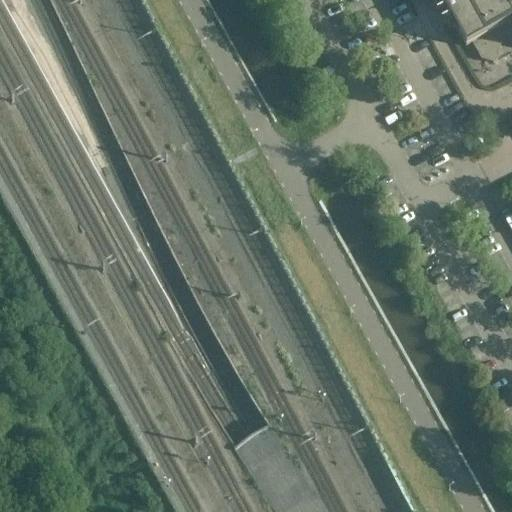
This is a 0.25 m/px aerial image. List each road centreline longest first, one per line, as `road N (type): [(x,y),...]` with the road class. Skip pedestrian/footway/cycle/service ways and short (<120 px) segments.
road 1 (residential): [(286,169),(476,511)]
road 2 (residential): [(346,136),(372,122),(424,208),(508,163)]
road 3 (residential): [(190,0),(286,169)]
road 4 (residential): [(508,163),(492,115),(474,104),(418,0)]
